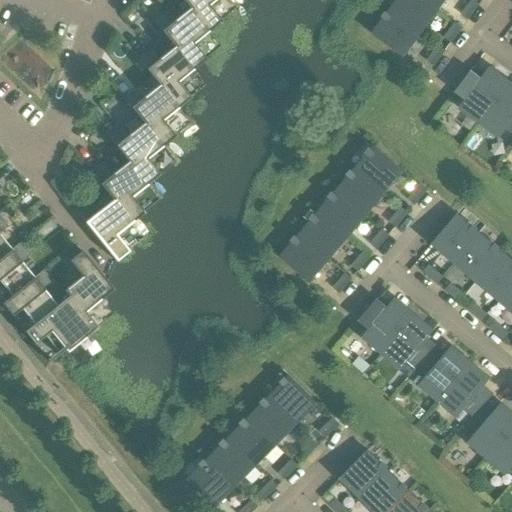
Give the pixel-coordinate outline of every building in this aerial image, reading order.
[(153,22),(161,31),(162,31),(193,69),(204,60),(191,44),(207,31),(207,32),(209,31),(183,0),(181,0),(190,10),(174,22),(173,21),(168,25),(161,16),(153,22)] [(183,0),(209,31),(220,22),(207,5),(213,0),(183,0)] [(423,0),(397,0),(389,10),(422,34),(439,11),(423,0)] [(423,0),(439,11),(446,0),(423,0)] [(471,0),(461,15),(468,20),(479,5),(472,0),(471,0)] [(422,34),(389,10),(372,34),(404,58),(422,34)] [(455,23),(444,38),(451,43),(462,28),(455,23)] [(138,60),(145,70),(147,69),(178,108),(189,98),(176,82),(191,69),(192,70),(193,69),(162,31),(161,31),(174,48),(159,60),(158,59),(153,64),(145,54),(138,60)] [(438,46),(427,61),(434,66),(445,51),(438,46)] [(123,99),(130,108),(131,107),(162,146),(174,137),(160,120),(176,108),(177,109),(178,108),(147,69),(145,70),(159,86),(143,99),(143,98),(137,102),(130,93),(123,99)] [(459,109),(479,123),(509,84),(489,69),(481,80),(470,72),(455,92),(466,100),(459,109)] [(505,130),(511,134),(511,86),(509,84),(479,123),(499,138),(505,130)] [(116,145),(147,184),(158,175),(145,159),(161,146),(161,147),(162,146),(131,107),(130,108),(143,125),(128,137),(127,136),(122,140),(112,128),(104,133),(115,146),(116,145)] [(92,175),(99,185),(100,184),(132,222),(143,213),(129,197),(145,184),(146,185),(147,184),(116,145),(115,146),(128,163),(112,175),(112,174),(106,179),(99,169),(92,175)] [(374,146),(355,169),(385,194),(404,172),(374,146)] [(355,169),(336,191),(367,217),(385,194),(355,169)] [(100,184),(99,185),(113,201),(97,214),(96,213),(91,217),(83,208),(76,213),(84,223),(115,261),(127,251),(114,235),(130,223),(132,222),(100,184)] [(408,199),(415,205),(427,191),(420,185),(408,199)] [(336,191),(317,213),(348,239),(367,217),(336,191)] [(401,208),(389,222),(396,228),(408,214),(401,208)] [(317,213),(299,235),(329,261),(348,239),(317,213)] [(431,245),(453,264),(479,233),(457,214),(431,245)] [(0,260),(12,251),(11,250),(10,250),(0,238),(0,224),(3,222),(0,217),(0,260)] [(370,244),(377,250),(389,236),(382,230),(370,244)] [(453,264),(476,282),(501,252),(479,233),(453,264)] [(329,261),(299,235),(280,257),(310,283),(329,261)] [(1,304),(2,305),(34,279),(33,278),(32,278),(20,263),(21,262),(17,257),(26,249),(20,242),(11,250),(12,251),(0,260),(0,281),(11,295),(1,304)] [(65,289),(64,290),(95,329),(96,328),(83,312),(99,299),(99,300),(112,290),(81,251),(68,261),(82,278),(66,290),(65,289)] [(352,266),(358,272),(370,258),(364,252),(352,266)] [(476,282),(498,301),(511,284),(511,260),(501,252),(476,282)] [(443,277),(429,265),(423,272),(437,284),(443,277)] [(24,332),(24,333),(65,300),(64,299),(55,306),(42,291),(43,290),(39,285),(48,278),(42,270),(33,278),(34,279),(2,305),(11,316),(21,308),(34,323),(24,332)] [(333,288),(340,294),(352,279),(345,274),(333,288)] [(451,284),(445,291),(459,302),(465,296),(451,284)] [(511,284),(498,301),(511,313),(511,284)] [(65,300),(24,333),(34,344),(44,336),(56,352),(46,360),(48,362),(64,349),(66,351),(83,337),(84,338),(95,329),(64,290),(63,291),(67,296),(64,299),(65,300)] [(362,338),(381,354),(413,316),(394,300),(386,310),(376,302),(359,321),(369,330),(362,338)] [(467,309),(481,321),(487,314),(473,302),(467,309)] [(407,361),(416,370),(433,350),(424,342),(432,332),(413,316),(381,354),(400,370),(407,361)] [(495,321),(489,328),(503,340),(509,333),(495,321)] [(419,386),(438,402),(470,364),(451,348),(442,358),(433,350),(416,370),(426,378),(419,386)] [(465,426),(465,427),(490,398),(480,390),(489,380),(470,364),(438,402),(457,418),(464,409),(473,417),(465,426)] [(290,376),(269,397),(298,425),(318,404),(290,376)] [(269,397),(249,418),(277,446),(298,425),(269,397)] [(468,443),(487,459),(511,429),(511,415),(500,405),(491,415),(482,408),(490,399),(490,398),(465,427),(475,435),(468,443)] [(412,414),(419,420),(424,413),(418,408),(412,414)] [(249,418),(228,438),(257,466),(277,446),(249,418)] [(320,432),(326,438),(339,425),(333,419),(320,432)] [(511,467),(511,429),(487,459),(506,475),(511,467)] [(228,438),(208,459),(236,487),(257,466),(228,438)] [(299,452),(305,459),(318,446),(312,439),(299,452)] [(340,479),(360,499),(388,471),(368,450),(340,479)] [(236,487),(208,459),(187,480),(216,508),(236,487)] [(292,460),(279,473),(285,479),(298,466),(292,460)] [(360,499),(372,511),(388,511),(409,491),(388,471),(360,499)] [(258,494),(265,500),(277,487),(271,481),(258,494)] [(388,511),(429,511),(430,511),(409,491),(388,511)] [(348,511),(335,499),(329,505),(335,511),(348,511)] [(240,511),(252,511),(257,507),(251,501),(240,511)]
